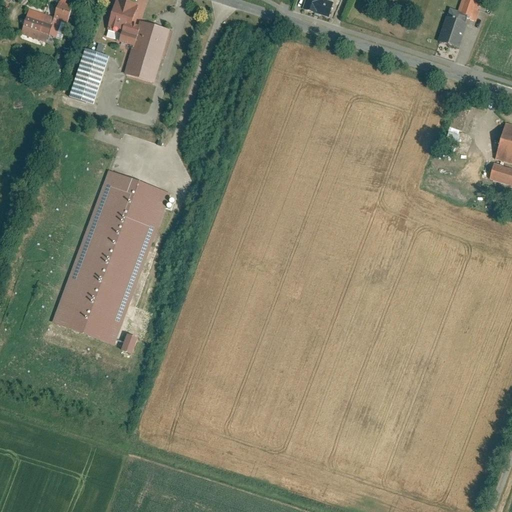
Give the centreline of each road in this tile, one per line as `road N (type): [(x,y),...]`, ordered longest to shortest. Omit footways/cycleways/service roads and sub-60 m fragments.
road 1 (tertiary): [(228,0),(511,93)]
road 2 (track): [(226,0),(162,178)]
